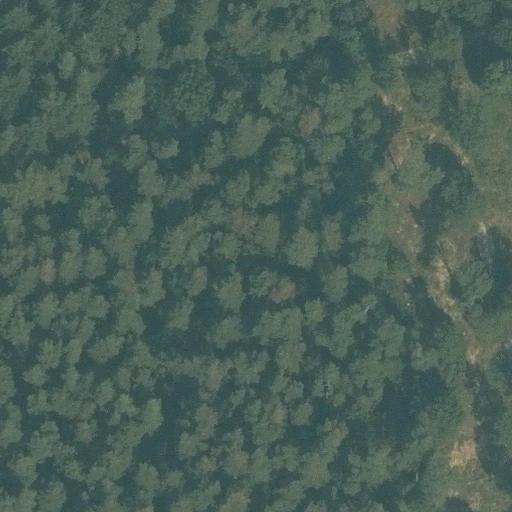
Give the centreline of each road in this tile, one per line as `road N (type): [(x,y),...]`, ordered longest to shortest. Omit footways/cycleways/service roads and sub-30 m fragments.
road 1 (track): [(0,197),(438,51)]
road 2 (track): [(191,511),(160,427),(101,163)]
road 3 (track): [(438,51),(511,350)]
road 4 (track): [(121,0),(101,163)]
